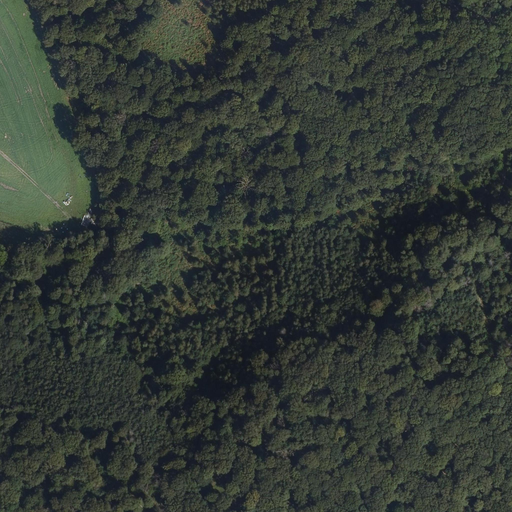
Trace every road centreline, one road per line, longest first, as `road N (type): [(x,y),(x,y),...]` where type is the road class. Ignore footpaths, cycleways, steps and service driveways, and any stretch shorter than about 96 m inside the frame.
road 1 (track): [(511,422),(438,127),(106,185)]
road 2 (track): [(431,0),(484,10),(502,81),(500,196),(466,238)]
road 3 (track): [(198,511),(198,486),(378,511)]
road 4 (track): [(438,127),(405,0)]
